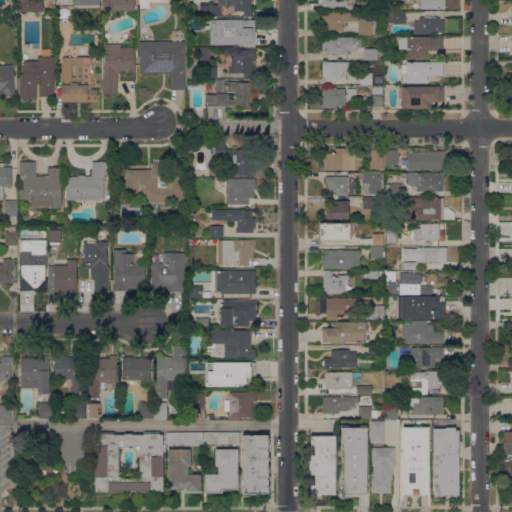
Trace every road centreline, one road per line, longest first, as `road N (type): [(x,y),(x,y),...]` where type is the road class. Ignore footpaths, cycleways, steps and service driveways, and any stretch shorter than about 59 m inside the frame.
road 1 (residential): [(478,511),(477,0)]
road 2 (residential): [(287,511),(286,0)]
road 3 (residential): [(511,127),(288,126)]
road 4 (residential): [(158,121),(0,127)]
road 5 (residential): [(147,322),(0,321)]
